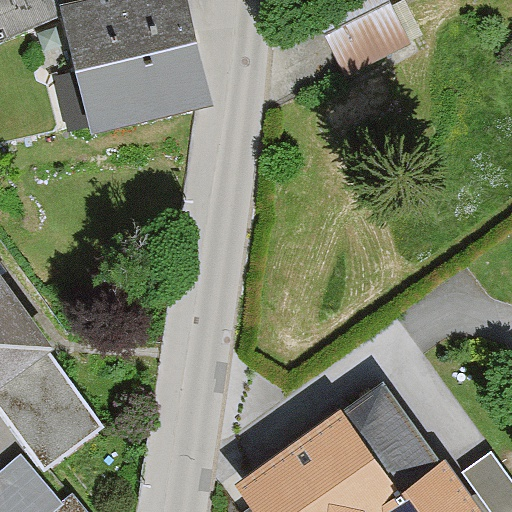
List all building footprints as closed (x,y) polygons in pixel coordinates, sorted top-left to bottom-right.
[(0,0),(0,42),(66,9),(91,129),(199,106),(176,0),(0,0)] [(346,70),(409,38),(389,0),(348,0),(318,15),(346,70)] [(53,343),(0,270),(0,400),(47,464),(99,426),(43,350),(53,343)] [(341,392),(235,468),(266,511),(371,511),(384,504),(389,511),(481,511),(490,506),(461,466),(445,445),(441,446),(385,369),(345,396),(341,392)] [(511,511),(511,474),(491,445),(461,466),(495,511),(511,511)] [(17,451),(0,466),(0,511),(86,511),(71,495),(65,501),(17,451)]
